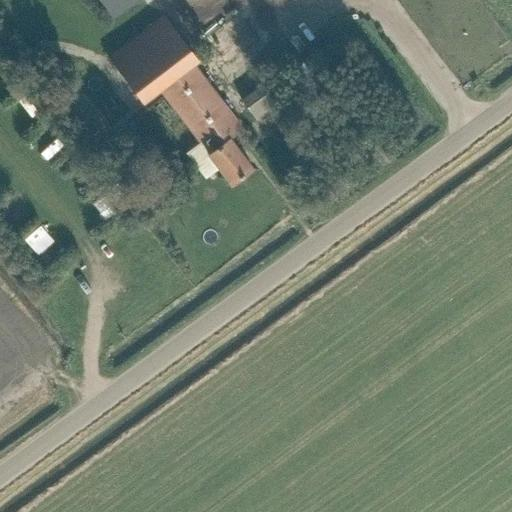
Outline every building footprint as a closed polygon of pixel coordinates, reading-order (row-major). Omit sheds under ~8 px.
[(100,0),(112,16),(133,0),(100,0)] [(161,88),(211,153),(231,139),(244,128),(195,63),(199,58),(165,15),(110,57),(144,102),(161,88)] [(258,118),(286,96),(272,77),(243,99),(258,118)] [(69,96),(63,101),(72,111),(77,106),(69,96)] [(79,108),(74,113),(82,122),(87,118),(79,108)] [(89,119),(83,124),(92,134),(97,129),(89,119)] [(231,139),(211,153),(234,184),(254,169),(231,139)]
